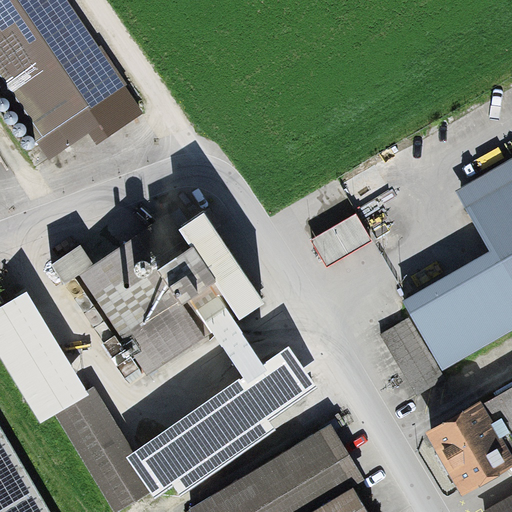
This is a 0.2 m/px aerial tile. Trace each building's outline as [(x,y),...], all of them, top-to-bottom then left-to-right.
[(96,145),(143,114),(125,86),(127,85),(101,45),(99,47),(67,0),(0,0),(0,89),(48,161),(89,134),(96,145)] [(511,326),(511,181),(466,208),(490,251),(404,299),(443,366),(511,326)] [(260,304),(200,214),(179,228),(169,214),(93,265),(79,245),(49,265),(62,285),(80,273),(147,374),(214,330),(244,375),(262,363),(231,316),(237,312),(241,317),(260,304)] [(134,452),(94,386),(86,391),(26,292),(0,308),(0,358),(40,424),(55,415),(113,511),(118,511),(149,493),(127,456),(134,452)] [(406,318),(381,333),(417,394),(442,379),(406,318)] [(244,375),(134,452),(127,456),(149,493),(152,497),(172,484),(179,495),(276,431),(269,420),(316,389),(288,346),(262,363),(244,375)] [(511,386),(431,433),(463,488),(509,461),(511,459),(511,386)] [(50,511),(0,425),(0,511),(50,511)] [(192,511),(367,511),(319,434),(192,511)] [(511,511),(511,459),(509,461),(511,466),(511,494),(482,511),(511,511)]
